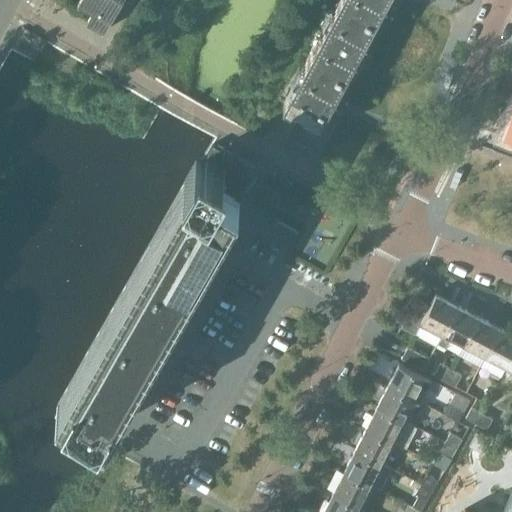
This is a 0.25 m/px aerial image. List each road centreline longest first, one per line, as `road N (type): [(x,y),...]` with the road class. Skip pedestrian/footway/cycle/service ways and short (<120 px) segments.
road 1 (residential): [(256,511),(402,231)]
road 2 (residential): [(402,231),(500,0)]
road 3 (residential): [(402,231),(511,279)]
